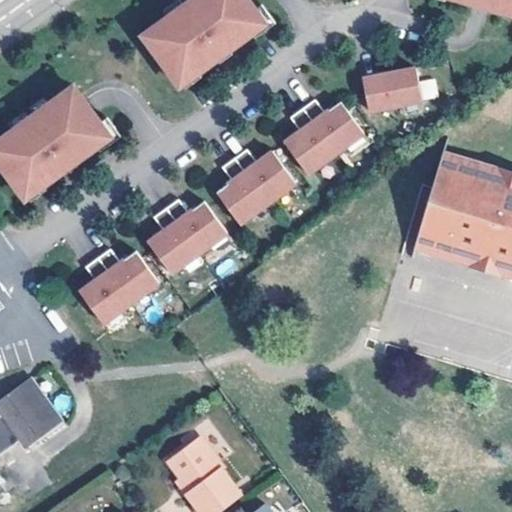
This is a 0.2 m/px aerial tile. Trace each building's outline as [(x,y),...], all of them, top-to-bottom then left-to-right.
[(168,19),(145,36),(177,82),(201,65),(203,68),(217,57),(200,33),(211,25),(229,49),(242,39),(240,36),(263,19),(249,0),(187,0),(165,16),(168,19)] [(511,0),(470,0),(474,1),(474,0),(488,0),(487,5),(504,10),(505,6),(511,8),(511,0)] [(211,25),(200,33),(217,57),(229,49),(211,25)] [(422,98),(416,65),(363,76),(369,109),(422,98)] [(14,132),(0,142),(0,164),(22,195),(46,178),(49,181),(62,171),(44,147),(55,138),(73,163),(87,153),(84,150),(109,132),(76,87),(52,105),(48,101),(11,129),(14,132)] [(300,129),(285,140),(308,172),(364,131),(341,99),(325,110),(315,97),(290,115),(300,129)] [(55,138),(44,147),(62,171),(73,163),(55,138)] [(232,179),(216,190),(240,222),(295,181),(272,149),(256,160),(246,147),(222,165),(232,179)] [(511,166),(457,153),(432,252),(511,271),(511,166)] [(163,229),(148,240),(171,272),(227,231),(204,199),(188,210),(178,197),(153,215),(163,229)] [(80,290),(103,322),(159,281),(136,249),(120,260),(110,247),(85,265),(95,279),(80,290)] [(0,453),(19,440),(24,447),(61,421),(30,378),(0,399),(0,453)] [(200,511),(215,511),(242,493),(223,466),(226,465),(200,430),(164,456),(184,483),(182,485),(200,511)] [(272,511),(264,500),(247,511),(272,511)]
